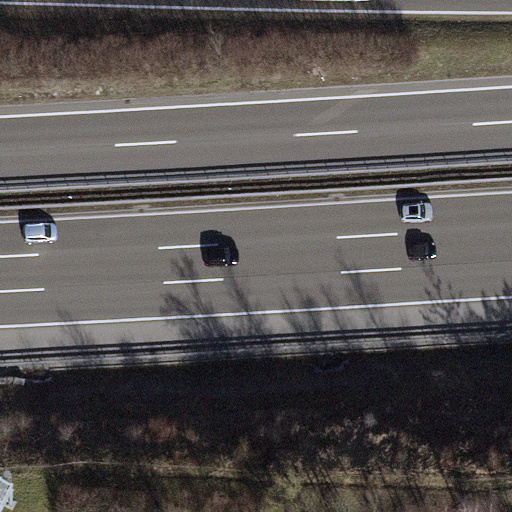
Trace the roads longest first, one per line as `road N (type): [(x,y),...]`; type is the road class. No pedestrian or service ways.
road 1 (motorway): [(0,274),(511,244)]
road 2 (motorway): [(511,122),(0,151)]
